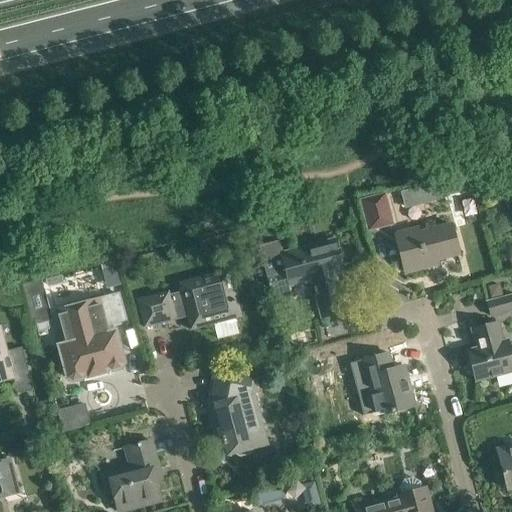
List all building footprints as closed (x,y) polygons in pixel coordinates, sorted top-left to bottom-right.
[(508,180),(504,167),(486,172),(490,185),(508,180)] [(384,194),(360,201),(368,231),(392,224),(384,194)] [(418,229),(395,235),(398,251),(404,272),(427,266),(426,263),(437,260),(458,254),(450,225),(419,233),(418,229)] [(290,286),(311,280),(321,318),(344,312),(334,273),(343,271),(335,240),(282,254),(278,241),(258,246),(272,302),(293,297),(290,286)] [(123,285),(117,262),(111,263),(100,266),(106,289),(123,285)] [(168,292),(137,300),(144,327),(175,320),(173,311),(184,308),(190,330),(241,317),(229,271),(178,284),(180,293),(169,296),(168,292)] [(40,279),(22,284),(32,325),(36,324),(50,320),(40,279)] [(269,292),(266,280),(249,285),(252,296),(269,292)] [(498,283),(487,286),(490,297),(501,294),(498,283)] [(57,332),(54,333),(66,377),(72,380),(80,378),(83,373),(86,373),(86,375),(104,371),(103,368),(106,367),(111,370),(119,368),(122,363),(112,323),(125,319),(119,293),(102,298),(87,301),(58,309),(59,314),(63,330),(57,332)] [(511,295),(486,302),(490,316),(511,309),(511,295)] [(50,320),(36,324),(38,332),(48,330),(51,323),(50,320)] [(511,356),(511,357),(507,340),(503,341),(497,322),(470,329),(475,348),(466,351),(474,382),(511,371),(511,356)] [(33,390),(22,347),(7,351),(1,325),(0,325),(0,382),(13,379),(17,394),(33,390)] [(42,350),(43,357),(52,355),(51,349),(42,350)] [(385,414),(414,406),(404,366),(392,369),(388,353),(361,360),(370,396),(380,394),(385,414)] [(301,372),(305,367),(305,361),(294,362),(295,373),(301,372)] [(208,402),(209,403),(214,425),(219,424),(222,437),(221,437),(223,445),(224,445),(227,456),(234,454),(239,457),(250,454),(253,450),(268,446),(255,395),(259,378),(215,369),(208,402)] [(56,410),(62,433),(91,425),(85,403),(56,410)] [(132,474),(109,480),(113,493),(118,511),(161,500),(156,483),(163,481),(160,467),(158,468),(151,441),(125,447),(130,466),(132,474)] [(511,445),(496,450),(506,490),(511,488),(511,445)] [(42,457),(34,459),(37,472),(46,470),(42,457)] [(0,497),(18,492),(17,487),(9,459),(0,461),(0,497)] [(400,487),(402,495),(398,495),(399,499),(375,505),(375,504),(355,509),(355,511),(431,511),(425,488),(421,489),(419,482),(412,478),(404,480),(400,487)]
